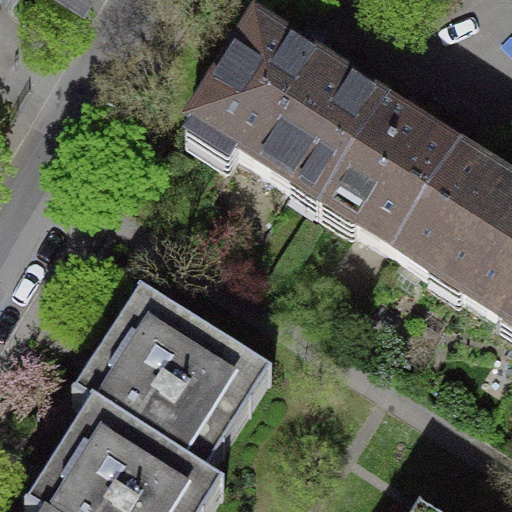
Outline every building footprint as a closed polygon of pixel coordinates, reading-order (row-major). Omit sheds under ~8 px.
[(195,137),(323,218),(385,122),(335,90),(339,83),(327,76),(315,68),(310,75),(256,40),(195,137)] [(389,115),(385,122),(323,218),(396,264),(457,167),(408,136),(412,129),(401,122),(389,115)] [(511,198),(511,199),(510,201),(483,184),(457,167),(396,264),(511,338),(511,198)] [(93,424),(94,423),(190,484),(190,483),(256,379),(141,307),(108,360),(74,412),(93,424)] [(197,511),(209,494),(190,483),(190,484),(94,423),(93,424),(60,476),(37,511),(197,511)]
